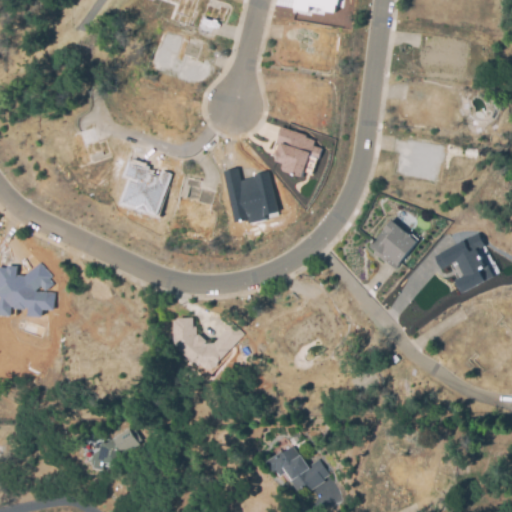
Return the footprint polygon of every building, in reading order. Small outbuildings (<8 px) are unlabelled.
[(342,0),(294,0),(294,9),(341,14),(342,0)] [(302,176),(308,155),(318,158),(321,148),(312,145),(314,138),(282,128),(272,160),(282,163),(280,170),(302,176)] [(170,172),(127,162),(123,177),(127,178),(120,206),(159,216),(170,172)] [(223,171),(235,224),(278,215),(269,173),(239,179),(237,168),(223,171)] [(391,221),(417,242),(395,270),(386,262),(385,263),(374,255),(375,253),(369,248),(391,221)] [(432,254),(439,269),(456,261),(463,275),(455,279),(461,293),(491,279),(477,248),(483,245),(478,234),(432,254)] [(0,265),(0,315),(11,316),(12,308),(28,309),(27,316),(42,317),(42,309),(53,310),(54,292),(44,291),(50,285),(50,276),(39,262),(23,275),(16,275),(16,267),(0,265)] [(231,324),(245,335),(213,369),(205,370),(200,364),(198,366),(193,362),(192,364),(178,350),(179,348),(175,344),(175,321),(193,320),(193,328),(196,328),(197,337),(199,335),(207,343),(206,345),(213,344),(225,332),(224,331),(231,324)] [(103,470),(95,470),(96,460),(94,459),(93,457),(94,453),(98,451),(100,452),(102,442),(108,443),(126,429),(141,449),(115,469),(104,466),(103,470)] [(297,492),(287,474),(281,478),(277,471),(273,473),(267,462),(295,446),(307,467),(325,456),(334,472),(323,479),(325,482),(309,491),(306,487),(297,492)]
